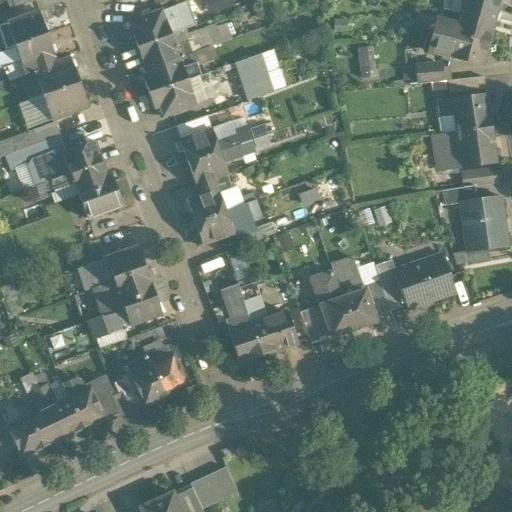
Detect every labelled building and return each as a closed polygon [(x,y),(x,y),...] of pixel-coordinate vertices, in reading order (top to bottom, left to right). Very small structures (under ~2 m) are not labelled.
[(37,0),(12,0),(15,9),(38,1),(37,0)] [(236,0),(218,0),(200,7),(205,18),(239,6),(236,0)] [(499,1),(496,0),(465,0),(465,2),(462,13),(493,22),(499,1)] [(173,9),(162,13),(166,24),(177,20),(173,9)] [(162,13),(130,24),(133,33),(131,33),(137,47),(170,35),(166,24),(162,13)] [(493,22),(462,13),(458,25),(456,35),(487,44),(493,22)] [(37,14),(6,25),(14,47),(45,36),(37,14)] [(458,25),(438,19),(435,28),(456,35),(458,25)] [(6,25),(0,27),(0,36),(5,51),(14,47),(6,25)] [(435,28),(435,29),(433,37),(432,37),(428,51),(481,66),(487,44),(456,35),(435,28)] [(170,35),(137,47),(142,63),(144,63),(146,70),(178,59),(173,45),(170,35)] [(45,36),(14,47),(22,69),(30,66),(33,74),(47,69),(46,64),(54,61),(45,36)] [(177,44),(173,45),(178,59),(182,58),(177,44)] [(214,47),(199,50),(202,64),(217,61),(214,47)] [(371,47),(358,49),(361,78),(374,77),(371,47)] [(260,55),(238,63),(251,100),(273,92),(260,55)] [(195,65),(186,68),(182,58),(178,59),(186,82),(199,77),(195,65)] [(178,59),(146,70),(139,72),(148,95),(186,82),(178,59)] [(69,60),(55,65),(54,61),(46,64),(47,69),(33,74),(42,97),(78,84),(69,60)] [(436,65),(404,68),(406,87),(448,82),(450,82),(449,68),(437,69),(436,65)] [(450,82),(448,82),(449,95),(485,91),(484,78),(450,82)] [(186,82),(148,95),(153,110),(160,107),(163,117),(195,106),(186,82)] [(78,84),(42,97),(50,121),(86,108),(78,84)] [(486,95),(453,99),(455,116),(458,133),(491,129),(486,95)] [(453,99),(438,101),(440,118),(455,116),(453,99)] [(204,118),(175,128),(179,142),(180,142),(209,131),(204,118)] [(0,141),(0,157),(5,156),(58,137),(53,122),(0,141)] [(264,126),(250,131),(253,141),(267,136),(264,126)] [(244,127),(234,131),(235,136),(236,136),(240,146),(249,142),(244,127)] [(491,129),(458,133),(458,134),(462,167),(495,162),(491,129)] [(180,142),(179,142),(187,164),(218,153),(219,153),(215,143),(211,131),(209,131),(180,142)] [(458,134),(434,137),(439,170),(462,167),(458,134)] [(235,136),(215,143),(219,153),(240,146),(236,136),(235,136)] [(58,137),(5,156),(11,172),(28,165),(31,160),(62,148),(58,137)] [(249,142),(240,146),(243,156),(252,153),(249,143),(249,142)] [(64,153),(62,154),(70,175),(100,164),(92,143),(64,153)] [(219,153),(218,153),(222,163),(243,156),(240,146),(219,153)] [(62,148),(31,160),(28,165),(33,179),(38,177),(42,185),(50,182),(70,175),(62,154),(64,153),(62,148)] [(218,153),(187,164),(195,186),(213,179),(213,180),(224,176),(226,175),(222,163),(218,153)] [(100,164),(70,175),(73,184),(77,196),(113,183),(109,173),(104,175),(100,164)] [(496,168),(474,172),(477,186),(498,183),(496,168)] [(474,172),(463,173),(465,189),(477,187),(477,186),(474,172)] [(70,175),(50,182),(53,191),(73,184),(70,175)] [(232,201),(224,176),(213,180),(222,205),(232,201)] [(213,179),(195,186),(200,198),(186,202),(194,224),(225,213),(225,212),(224,212),(222,205),(213,180),(213,179)] [(113,183),(77,196),(86,220),(121,207),(113,183)] [(500,197),(465,202),(472,252),(497,248),(507,247),(500,197)] [(232,201),(222,205),(224,212),(225,212),(242,205),(240,198),(232,201)] [(255,201),(246,204),(251,220),(260,217),(255,201)] [(242,205),(225,212),(225,213),(231,231),(252,224),(251,220),(246,204),(242,205)] [(225,213),(194,224),(202,246),(233,235),(231,231),(225,213)] [(271,223),(239,235),(243,246),(275,234),(271,223)] [(136,248),(79,269),(87,292),(92,290),(113,283),(144,271),(136,248)] [(500,265),(497,248),(472,252),(453,254),(459,271),(500,265)] [(441,259),(396,275),(394,270),(393,270),(392,271),(404,307),(405,311),(455,294),(441,254),(439,255),(441,259)] [(352,259),(329,267),(331,273),(341,300),(363,292),(360,283),(352,259)] [(393,270),(389,260),(373,266),(378,281),(378,282),(389,312),(404,307),(392,271),(393,270)] [(144,271),(113,283),(120,304),(152,293),(144,271)] [(331,273),(310,280),(320,307),(341,300),(331,273)] [(378,281),(365,287),(376,316),(389,312),(378,282),(378,281)] [(113,283),(92,290),(101,317),(112,314),(122,310),(120,304),(113,283)] [(12,286),(0,291),(0,295),(10,319),(24,314),(12,286)] [(221,293),(231,322),(247,317),(237,287),(221,293)] [(363,292),(341,300),(351,329),(374,322),(363,292)] [(152,293),(120,304),(122,310),(128,327),(160,316),(152,293)] [(341,300),(320,307),(323,317),(330,337),(351,329),(341,300)] [(320,307),(299,315),(303,324),(323,317),(320,307)] [(122,310),(112,314),(118,331),(128,327),(122,310)] [(112,314),(101,317),(97,319),(103,336),(118,331),(112,314)] [(281,314),(272,317),(283,348),(292,345),(281,314)] [(247,317),(225,325),(228,333),(250,325),(247,317)] [(250,325),(260,356),(283,348),(272,317),(250,325)] [(323,317),(303,324),(310,344),(330,337),(323,317)] [(250,325),(228,333),(239,364),(260,356),(250,325)] [(161,328),(136,337),(143,352),(167,341),(161,328)] [(166,347),(145,357),(150,367),(171,357),(166,347)] [(150,367),(145,357),(124,367),(129,377),(150,367)] [(171,357),(150,367),(164,396),(185,386),(171,357)] [(150,367),(129,377),(143,406),(164,396),(150,367)] [(42,375),(33,380),(37,389),(46,384),(42,375)] [(129,377),(113,385),(126,414),(143,406),(129,377)] [(81,393),(67,400),(81,429),(101,419),(103,425),(121,416),(103,378),(85,386),(87,390),(81,393)] [(28,393),(37,389),(33,380),(13,389),(17,398),(28,393)] [(70,381),(64,384),(63,387),(61,388),(67,400),(81,393),(80,390),(81,387),(79,383),(76,382),(75,381),(74,382),(70,381)] [(56,405),(46,384),(37,389),(47,409),(56,405)] [(47,409),(37,389),(28,393),(37,414),(47,409)] [(56,405),(47,409),(61,438),(81,429),(67,400),(56,405)] [(37,414),(27,419),(41,448),(61,438),(47,409),(37,414)] [(41,448),(27,419),(6,429),(16,449),(20,458),(41,448)] [(10,439),(0,443),(0,456),(16,449),(10,439)] [(511,455),(497,455),(496,490),(511,490),(511,455)] [(223,470),(189,485),(191,490),(200,510),(234,494),(223,470)] [(191,490),(174,498),(180,511),(201,511),(200,510),(191,490)] [(172,494),(139,510),(140,511),(180,511),(174,498),(172,494)]
